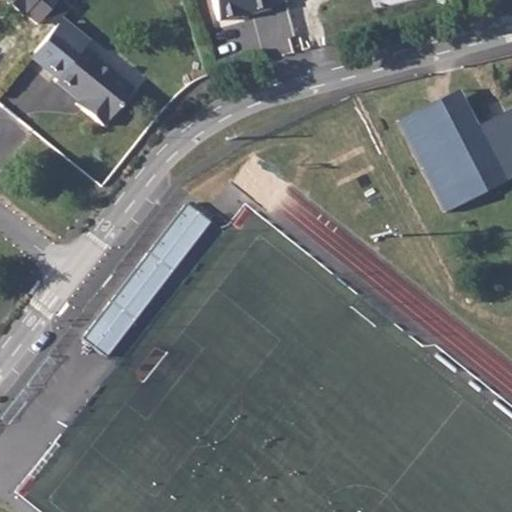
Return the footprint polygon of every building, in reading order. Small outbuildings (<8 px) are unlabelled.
[(1,0),(20,15),(23,11),(35,22),(37,20),(52,0),(1,0)] [(52,0),(37,20),(50,30),(57,21),(61,16),(65,10),(52,0)] [(212,0),(217,19),(268,7),(267,3),(266,0),(212,0)] [(57,21),(81,41),(85,36),(61,16),(57,21)] [(54,73),(79,43),(81,41),(57,21),(50,30),(30,54),(54,73)] [(79,104),(100,120),(130,85),(79,43),(54,73),(52,76),(82,100),(79,104)] [(511,48),(486,55),(495,75),(500,75),(504,88),(511,86),(511,48)] [(439,226),(497,196),(469,138),(450,103),(393,132),(439,226)] [(511,117),(469,138),(497,196),(511,188),(511,117)] [(185,204),(80,340),(105,358),(209,222),(185,204)]
